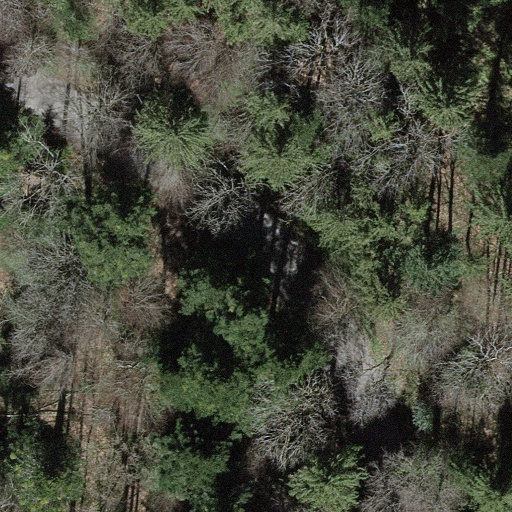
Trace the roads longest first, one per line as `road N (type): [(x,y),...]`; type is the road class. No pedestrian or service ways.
road 1 (unclassified): [(0,62),(219,201),(275,250),(335,334),(403,511)]
road 2 (track): [(326,0),(368,48),(511,279)]
